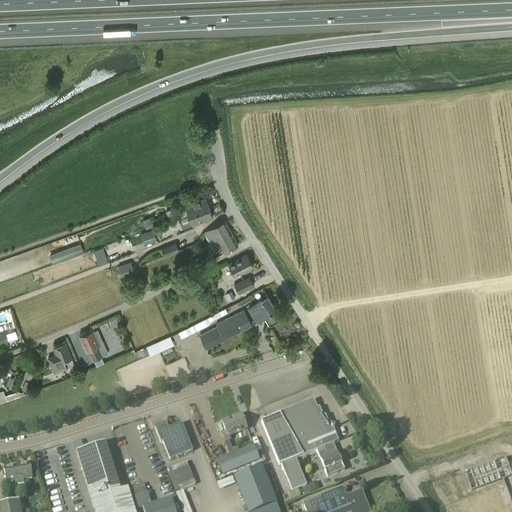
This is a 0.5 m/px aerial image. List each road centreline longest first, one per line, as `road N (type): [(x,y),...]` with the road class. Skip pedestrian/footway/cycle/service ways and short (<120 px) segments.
road 1 (motorway): [(0,180),(173,77),(328,42),(511,24)]
road 2 (motorway): [(0,32),(511,10)]
road 3 (unclassified): [(442,511),(232,212),(217,180),(213,134)]
road 4 (unclassified): [(0,446),(298,358)]
